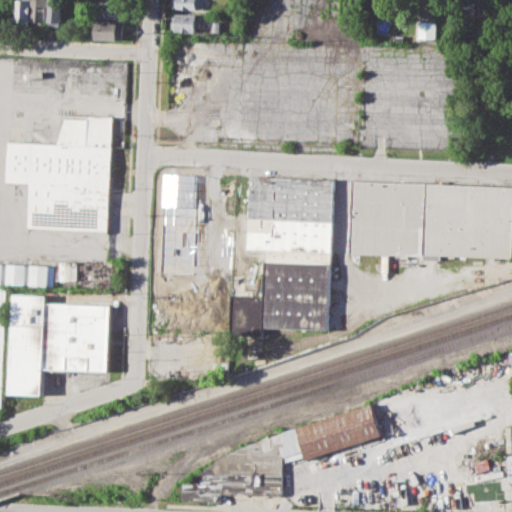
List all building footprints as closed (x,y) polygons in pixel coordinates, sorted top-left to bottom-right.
[(15,0),(29,0),(29,22),(15,22),(15,0)] [(32,0),(47,0),(47,6),(44,6),(44,21),(32,21),(32,0)] [(50,0),(62,0),(62,25),(50,25),(50,0)] [(174,0),(206,0),(206,10),(174,8),(174,0)] [(450,0),(478,0),(476,28),(450,27),(450,0)] [(95,1),(125,1),(124,17),(95,16),(95,1)] [(173,13),(202,14),(201,32),(172,30),(173,13)] [(96,20),(125,21),(124,38),(96,37),(96,20)] [(437,22),(420,21),(419,38),(437,38),(437,22)] [(11,141),(58,144),(70,115),(114,118),(107,229),(31,224),(34,183),(8,181),(11,141)] [(251,175),(248,250),(268,251),(266,299),(235,297),(233,335),(265,336),(265,327),(329,329),(336,179),(251,175)] [(511,186),(354,180),(351,252),(511,258),(511,186)] [(0,282),(56,284),(56,264),(0,263),(0,282)] [(15,293),(10,395),(43,397),(44,370),(108,373),(112,306),(47,304),(48,295),(15,293)] [(297,427),(375,402),(385,434),(307,459),(297,427)]
